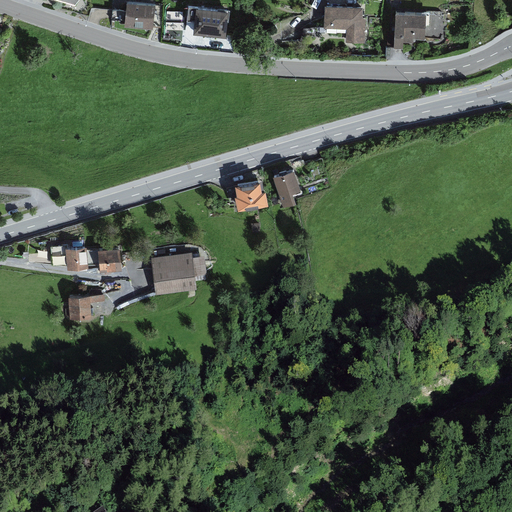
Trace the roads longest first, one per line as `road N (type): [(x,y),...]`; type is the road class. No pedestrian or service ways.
road 1 (secondary): [(511,91),(295,146),(0,236)]
road 2 (tertiary): [(0,4),(145,51),(235,65),(438,72),(511,47)]
